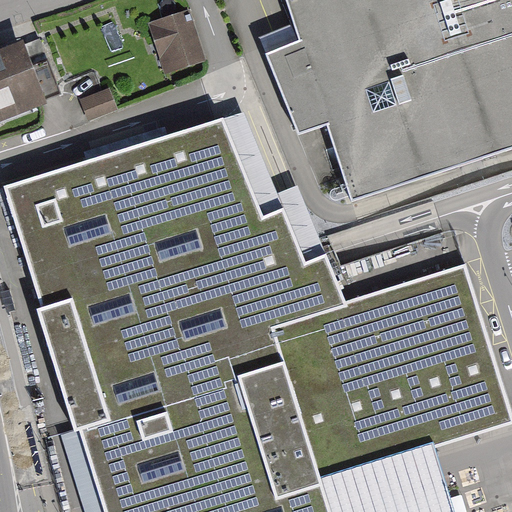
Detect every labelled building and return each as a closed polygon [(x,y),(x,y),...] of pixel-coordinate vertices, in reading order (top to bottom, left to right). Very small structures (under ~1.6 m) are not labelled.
[(511,0),(285,0),(301,47),(272,58),(300,139),(327,130),(354,207),(511,152),(511,0)] [(192,13),(151,25),(166,77),(207,65),(192,13)] [(23,46),(0,54),(0,124),(46,108),(23,46)] [(112,90),(84,99),(91,121),(119,112),(112,90)] [(264,223),(284,215),(306,269),(327,260),(298,190),(278,198),(245,116),(225,125),(264,223)] [(225,125),(4,193),(74,434),(97,511),(453,511),(435,453),(511,430),(511,415),(467,268),(346,306),(327,260),(306,269),(284,215),(264,223),(225,125)] [(84,511),(97,511),(74,434),(63,437),(84,511)]
